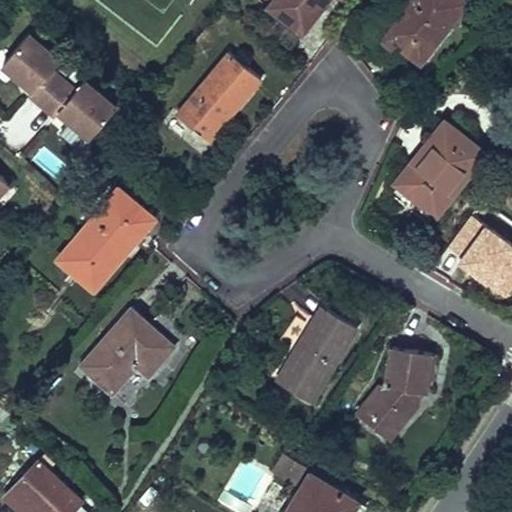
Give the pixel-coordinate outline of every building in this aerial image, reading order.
[(272,0),(273,0),(307,27),(328,0),(272,0)] [(477,0),(476,0),(421,0),(393,38),(408,49),(414,43),(433,58),(477,0)] [(64,77),(52,66),(61,56),(30,29),(4,59),(34,85),(30,90),(42,101),(64,77)] [(235,47),(182,107),(212,135),(266,75),(235,47)] [(90,136),(117,106),(86,78),(77,88),(64,77),(42,101),(55,113),(59,108),(90,136)] [(492,152),(452,123),(407,182),(447,212),(492,152)] [(119,179),(88,218),(97,226),(129,187),(119,179)] [(61,250),(96,279),(155,208),(129,187),(97,226),(88,218),(61,250)] [(277,368),(312,391),(360,318),(329,298),(315,319),(312,316),(277,368)] [(131,299),(85,361),(121,387),(143,356),(155,365),(178,333),(131,299)] [(437,352),(400,346),(390,387),(385,382),(360,411),(377,426),(385,418),(398,429),(422,400),(416,396),(420,389),(428,391),(437,352)] [(385,418),(377,426),(392,437),(398,429),(385,418)] [(295,478),(306,461),(286,447),(275,464),(295,478)] [(40,452),(6,485),(31,511),(60,511),(80,493),(40,452)] [(345,511),(357,495),(313,465),(281,511),(345,511)]
